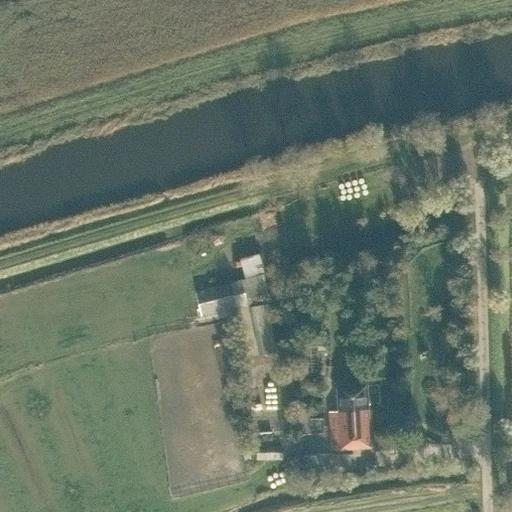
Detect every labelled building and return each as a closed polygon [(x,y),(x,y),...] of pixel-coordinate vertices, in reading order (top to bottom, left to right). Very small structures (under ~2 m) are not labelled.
[(244,281),(241,281),(195,291),(200,315),(246,305),(269,301),(258,255),(251,256),(251,257),(239,260),(244,281)] [(249,307),(258,356),(276,352),(267,304),(249,307)] [(317,373),(316,347),(303,347),(304,373),(317,373)] [(338,411),(329,412),(331,449),(372,447),(370,410),(367,410),(366,385),(336,387),(338,411)] [(319,418),(299,419),(300,435),(314,434),(314,431),(319,431),(323,431),(323,418),(319,418)] [(239,443),(243,461),(251,459),(247,441),(239,443)] [(394,456),(393,445),(373,447),(374,458),(394,456)] [(255,459),(281,458),(280,450),(255,452),(255,459)] [(324,455),(301,458),(304,482),(327,479),(324,455)]
